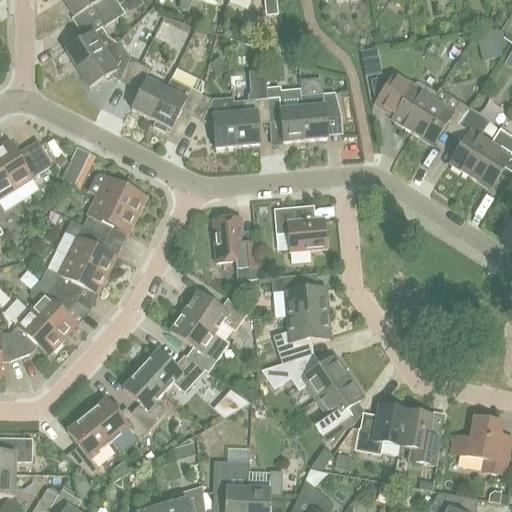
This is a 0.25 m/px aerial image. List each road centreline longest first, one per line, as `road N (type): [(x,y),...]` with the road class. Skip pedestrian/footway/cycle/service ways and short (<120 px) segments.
road 1 (residential): [(511,399),(417,383),(352,293),(341,179)]
road 2 (residential): [(0,409),(36,409),(57,395),(125,321),(193,186)]
road 3 (residential): [(511,263),(373,177),(341,179)]
road 4 (residential): [(193,186),(21,103)]
road 5 (residential): [(341,179),(193,186)]
